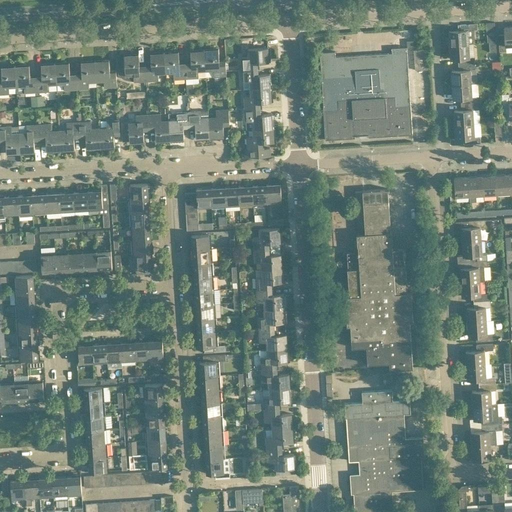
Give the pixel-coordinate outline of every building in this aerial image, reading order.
[(458,24),(458,30),(450,30),(450,45),(469,44),(468,30),(478,29),(477,23),(458,24)] [(506,45),(511,45),(511,26),(505,27),(505,34),(498,34),(500,51),(506,51),(506,45)] [(459,58),(459,64),(475,63),(475,57),(469,57),(469,44),(450,45),(451,59),(459,58)] [(320,52),(326,139),(355,137),(355,135),(368,134),(368,136),(412,134),(407,46),(392,47),(392,52),(335,56),(335,51),(320,52)] [(242,57),(243,69),(258,68),(257,62),(269,61),(268,47),(248,48),(249,56),(242,57)] [(219,49),(205,50),(206,69),(213,69),(214,76),(227,75),(226,60),(219,60),(219,49)] [(426,49),(414,50),(415,70),(428,69),(426,49)] [(191,62),(185,63),(186,77),(206,76),(206,69),(205,50),(191,51),(191,62)] [(178,51),(164,52),(166,72),(173,71),(174,78),(186,77),(185,63),(179,63),(178,51)] [(151,65),(145,65),(146,80),(159,79),(158,72),(166,72),(164,52),(150,53),(151,65)] [(146,80),(145,65),(139,65),(139,54),(124,55),(124,56),(117,57),(119,75),(119,74),(126,74),(133,74),(134,81),(146,80)] [(110,59),(95,60),(97,80),(104,80),(104,87),(117,86),(116,71),(110,71),(110,59)] [(82,73),(76,74),(77,88),(89,88),(89,81),(97,80),(95,60),(81,61),(82,73)] [(69,62),(55,63),(57,83),(64,82),(65,89),(77,88),(76,74),(70,74),(69,62)] [(42,76),(36,76),(37,91),(49,90),(49,83),(57,83),(55,63),(41,64),(42,76)] [(452,71),(453,85),(471,84),(477,83),(475,63),(459,64),(459,70),(452,71)] [(29,65),(15,66),(17,85),(24,85),(25,92),(37,91),(36,76),(30,76),(29,65)] [(2,78),(0,78),(0,93),(9,93),(17,92),(17,85),(15,66),(1,66),(1,67),(2,78)] [(250,81),(251,88),(270,87),(270,73),(258,74),(258,68),(243,69),(244,82),(250,81)] [(461,98),(461,104),(478,103),(477,96),(472,97),(471,84),(453,85),(453,99),(461,98)] [(244,97),(245,108),(260,107),(260,101),(271,100),(270,87),(251,88),(251,96),(244,97)] [(510,121),(511,120),(511,96),(509,97),(509,94),(502,94),(503,114),(510,113),(510,121)] [(42,95),(31,96),(31,107),(42,107),(43,107),(44,106),(44,100),(42,101),(42,95)] [(454,111),(455,124),(473,123),(473,109),(478,109),(478,103),(461,104),(462,111),(454,111)] [(260,107),(245,108),(246,121),(246,129),(253,128),(273,127),(272,113),(260,114),(260,107)] [(217,116),(209,117),(210,136),(224,135),(223,124),(230,124),(229,108),(216,109),(217,116)] [(208,110),(188,111),(189,126),(195,126),(196,137),(210,136),(209,117),(208,110)] [(176,112),(168,113),(169,119),(170,139),(184,138),(183,126),(189,126),(188,111),(176,112)] [(161,113),(148,114),(149,129),(155,128),(156,140),(170,139),(169,119),(161,120),(161,113)] [(149,129),(148,114),(136,114),(136,121),(122,122),(123,142),(144,140),(143,129),(149,129)] [(107,126),(99,127),(101,146),(114,146),(114,134),(120,134),(119,118),(106,119),(107,126)] [(91,120),(79,121),(80,136),(86,136),(87,147),(101,146),(99,127),(92,127),(91,120)] [(67,129),(60,129),(61,149),(75,148),(74,137),(80,136),(79,121),(67,122),(67,129)] [(51,123),(39,124),(40,139),(46,138),(47,150),(61,149),(60,129),(52,130),(51,123)] [(473,123),(455,124),(456,138),(456,139),(463,138),(463,144),(481,142),(480,136),(474,136),(473,123)] [(27,131),(20,132),(21,152),(35,151),(34,139),(40,139),(39,124),(27,124),(27,131)] [(11,126),(0,126),(0,138),(0,140),(0,141),(6,141),(7,153),(21,152),(20,132),(19,125),(11,126)] [(273,127),(253,128),(254,136),(247,137),(248,149),(245,150),(245,157),(271,155),(270,148),(263,148),(262,142),(274,141),(273,127)] [(497,193),(511,192),(510,174),(496,175),(497,193)] [(484,194),(497,193),(496,175),(482,176),(484,194)] [(482,176),(469,177),(470,195),(470,202),(477,201),(476,195),(484,194),(482,176)] [(456,196),(470,195),(469,177),(455,178),(456,196)] [(130,184),(131,198),(148,197),(147,183),(130,184)] [(267,184),(268,201),(282,200),(280,183),(267,184)] [(267,184),(253,185),(254,202),(254,207),(267,206),(267,201),(268,201),(267,184)] [(239,186),(240,203),(254,202),(253,185),(239,186)] [(225,187),(226,204),(240,203),(239,186),(225,187)] [(211,188),(212,205),(226,204),(225,187),(211,188)] [(197,198),(198,204),(198,206),(212,205),(211,188),(196,188),(197,192),(197,198)] [(389,188),(384,189),(355,190),(358,233),(357,233),(358,245),(359,251),(347,252),(348,269),(347,269),(349,295),(345,296),(347,325),(351,325),(352,347),(366,346),(368,363),(389,361),(390,368),(413,367),(413,366),(410,321),(413,320),(411,291),(407,291),(405,264),(404,248),(393,249),(392,243),(393,243),(392,230),(391,231),(388,189),(389,189),(389,188)] [(87,191),(88,208),(99,207),(99,213),(103,213),(104,227),(110,226),(108,193),(102,193),(102,190),(87,191)] [(74,209),(88,208),(87,191),(73,192),(74,209)] [(60,210),(74,209),(73,192),(59,193),(60,210)] [(32,212),(46,211),(45,193),(31,194),(32,212)] [(46,211),(60,210),(59,193),(45,193),(46,211)] [(33,219),(32,212),(31,194),(18,195),(19,212),(19,219),(33,219)] [(5,213),(19,212),(18,195),(4,196),(5,213)] [(131,198),(131,212),(149,211),(148,197),(131,198)] [(131,212),(132,225),(150,224),(149,211),(131,212)] [(462,227),(463,241),(481,240),(480,227),(485,226),(485,220),(468,221),(469,227),(462,227)] [(132,225),(133,239),(151,238),(150,224),(132,225)] [(253,236),(254,249),(269,248),(269,242),(280,241),(279,227),(260,228),(260,236),(253,236)] [(26,232),(27,244),(34,243),(34,231),(26,232)] [(12,233),(13,245),(21,244),(20,232),(12,233)] [(192,235),(193,249),(210,248),(209,234),(192,235)] [(133,239),(134,253),(152,252),(151,238),(133,239)] [(471,255),(471,261),(488,260),(487,253),(481,253),(481,240),(463,241),(463,255),(471,255)] [(193,249),(193,263),(211,262),(210,248),(193,249)] [(262,261),(262,269),(282,267),(281,253),(269,254),(269,248),(254,249),(255,261),(262,261)] [(111,250),(97,251),(98,268),(112,267),(111,250)] [(97,251),(83,252),(84,269),(98,268),(97,251)] [(83,252),(69,253),(70,270),(84,269),(83,252)] [(152,252),(134,253),(135,267),(136,267),(136,274),(152,273),(152,266),(152,252)] [(69,253),(55,254),(56,271),(70,270),(69,253)] [(56,271),(55,254),(41,254),(42,272),(56,271)] [(460,268),(461,281),(480,280),(485,280),(485,266),(488,266),(488,260),(471,261),(471,267),(460,268)] [(193,263),(194,276),(212,275),(211,262),(193,263)] [(255,269),(257,289),(272,288),(271,282),(283,282),(282,267),(262,269),(255,269)] [(16,275),(17,289),(34,288),(33,274),(16,275)] [(194,276),(195,290),(212,289),(212,275),(194,276)] [(473,295),(473,301),(490,300),(490,293),(480,294),(480,280),(461,281),(462,295),(473,295)] [(17,289),(18,303),(35,302),(34,288),(17,289)] [(264,301),(265,308),(284,307),(283,293),(272,293),(272,288),(257,289),(258,301),(264,301)] [(212,289),(195,290),(196,304),(213,303),(220,303),(219,289),(212,289)] [(467,307),(467,321),(486,320),(485,307),(490,306),(490,300),(473,301),(474,307),(467,307)] [(18,303),(19,317),(36,316),(35,302),(18,303)] [(196,304),(197,318),(214,317),(213,303),(196,304)] [(259,317),(259,329),(274,328),(274,322),(285,321),(284,307),(265,308),(265,316),(259,317)] [(19,317),(20,331),(37,330),(36,316),(19,317)] [(197,318),(198,332),(215,331),(214,317),(197,318)] [(486,320),(467,321),(468,335),(476,335),(476,341),(493,340),(492,333),(487,334),(486,320)] [(267,341),(267,348),(287,347),(286,333),(274,334),(274,328),(259,329),(260,341),(267,341)] [(20,331),(13,331),(14,345),(20,345),(37,344),(37,330),(20,331)] [(215,331),(198,332),(199,346),(202,346),(203,352),(225,351),(225,350),(225,344),(222,345),(216,345),(215,331)] [(162,339),(148,340),(149,357),(163,356),(162,339)] [(148,340),(134,341),(135,358),(149,357),(148,340)] [(134,341),(120,342),(122,359),(135,358),(134,341)] [(120,342),(107,343),(108,360),(122,359),(120,342)] [(107,343),(93,344),(94,361),(108,360),(107,343)] [(466,351),(467,365),(485,363),(484,350),(493,349),(493,343),(476,344),(477,350),(466,351)] [(37,344),(20,345),(21,359),(38,358),(37,344)] [(94,361),(93,344),(78,344),(80,362),(94,361)] [(261,356),(262,369),(277,368),(276,362),(288,361),(287,347),(267,348),(260,349),(260,356),(261,356)] [(200,361),(200,375),(218,374),(217,360),(225,360),(225,354),(203,355),(203,361),(200,361)] [(478,378),(479,384),(496,383),(495,376),(486,377),(485,363),(467,365),(467,379),(478,378)] [(269,381),(270,388),(289,387),(289,373),(277,374),(277,368),(262,369),(263,381),(269,381)] [(200,375),(201,389),(219,388),(218,374),(200,375)] [(43,380),(29,381),(30,399),(44,398),(43,380)] [(29,381),(15,382),(16,400),(30,399),(29,381)] [(15,382),(1,383),(2,400),(16,400),(15,382)] [(145,384),(146,398),(163,397),(162,383),(145,384)] [(473,390),(474,404),(492,403),(491,390),(496,389),(496,383),(479,384),(479,390),(473,390)] [(85,388),(85,402),(103,401),(102,386),(85,388)] [(270,388),(263,389),(264,396),(264,409),(279,408),(279,402),(290,401),(289,387),(270,388)] [(201,389),(202,403),(220,402),(219,388),(201,389)] [(347,417),(349,460),(359,460),(360,474),(351,474),(352,492),(354,492),(355,511),(393,509),(392,490),(423,488),(421,456),(424,456),(423,437),(405,438),(404,414),(411,413),(410,398),(393,400),(392,389),(362,391),(363,402),(345,402),(346,417),(347,417)] [(146,398),(147,412),(164,411),(163,397),(146,398)] [(85,402),(86,416),(104,415),(103,401),(85,402)] [(202,403),(203,417),(220,416),(220,402),(202,403)] [(481,418),(482,424),(498,423),(503,423),(502,415),(499,416),(498,403),(492,403),(474,404),(475,418),(481,418)] [(272,421),(272,428),(292,427),(291,413),(279,414),(279,408),(264,409),(265,421),(272,421)] [(147,412),(148,426),(165,425),(164,411),(147,412)] [(86,416),(87,429),(104,428),(104,415),(86,416)] [(203,417),(204,431),(221,430),(220,416),(203,417)] [(482,430),(471,431),(472,445),(488,444),(490,444),(497,443),(496,429),(499,429),(502,429),(502,423),(498,423),(482,424),(482,430)] [(148,426),(137,426),(138,432),(148,431),(148,439),(166,438),(165,425),(148,426)] [(272,429),(266,429),(266,436),(267,449),(282,448),(281,442),(293,441),(292,427),(272,428),(272,429)] [(87,429),(88,443),(105,442),(104,428),(87,429)] [(204,431),(205,445),(222,444),(221,430),(204,431)] [(148,439),(149,453),(166,452),(166,438),(148,439)] [(88,443),(89,457),(106,456),(105,442),(88,443)] [(205,445),(206,459),(223,458),(222,444),(205,445)] [(490,444),(472,445),(473,459),(491,458),(490,444)] [(282,448),(267,449),(268,461),(274,460),(275,469),(295,467),(294,453),(282,454),(282,448)] [(134,454),(129,455),(130,469),(135,469),(134,461),(150,460),(150,468),(167,466),(166,452),(149,453),(134,454)] [(106,456),(89,457),(90,471),(107,470),(106,456)] [(223,458),(206,459),(207,473),(215,473),(216,478),(230,478),(229,472),(230,472),(229,457),(223,458)] [(168,469),(159,470),(160,482),(162,482),(168,481),(168,469)] [(81,475),(67,476),(68,493),(82,492),(81,475)] [(67,476),(53,477),(54,494),(59,494),(59,498),(68,498),(68,493),(67,476)] [(53,477),(39,478),(40,495),(54,494),(53,477)] [(25,479),(26,496),(27,504),(32,504),(32,495),(40,495),(39,478),(25,479)] [(12,497),(26,496),(25,479),(11,480),(12,497)] [(299,511),(300,491),(299,485),(290,486),(291,492),(290,492),(282,493),(283,511),(299,511)] [(262,488),(242,489),(243,497),(244,506),(247,506),(247,503),(259,502),(259,505),(263,505),(262,488)] [(479,511),(480,509),(467,510),(466,490),(459,490),(459,497),(459,504),(460,504),(460,510),(459,511),(479,511)] [(479,504),(480,509),(479,511),(493,511),(493,503),(479,504)]
